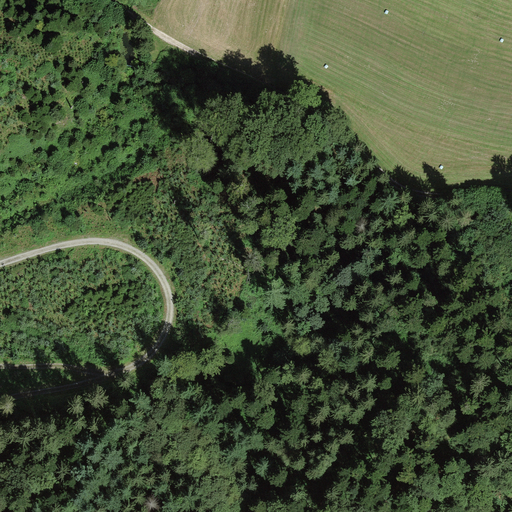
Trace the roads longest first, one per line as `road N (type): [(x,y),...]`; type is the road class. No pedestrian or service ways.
road 1 (track): [(115,0),(180,43),(313,110),(412,196),(511,194)]
road 2 (track): [(0,401),(126,370),(156,346),(169,304),(156,267),(118,242),(79,241),(0,263)]
